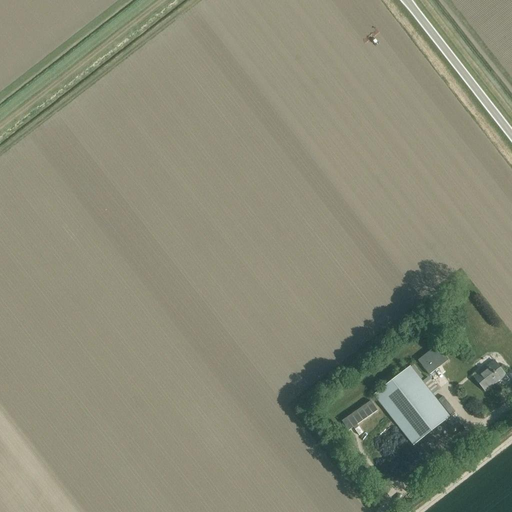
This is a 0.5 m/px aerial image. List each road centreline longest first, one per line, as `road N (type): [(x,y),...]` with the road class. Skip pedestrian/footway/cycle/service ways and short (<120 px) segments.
road 1 (track): [(0,124),(160,0)]
road 2 (unclassified): [(511,135),(406,0)]
